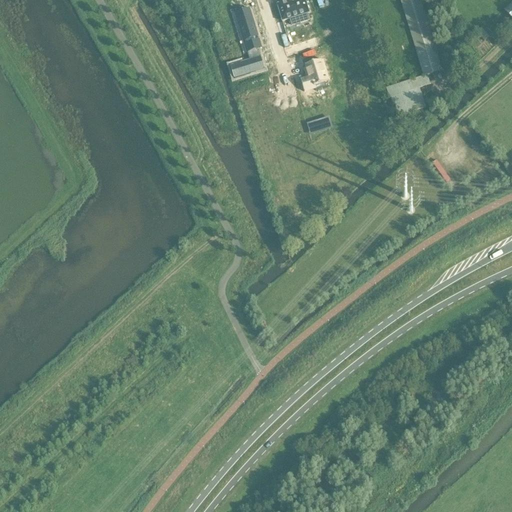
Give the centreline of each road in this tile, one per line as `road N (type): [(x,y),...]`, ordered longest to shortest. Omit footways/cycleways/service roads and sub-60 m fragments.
road 1 (primary): [(511,246),(412,304),(333,364),(249,443),(192,511)]
road 2 (primary): [(207,511),(343,374),(511,266)]
